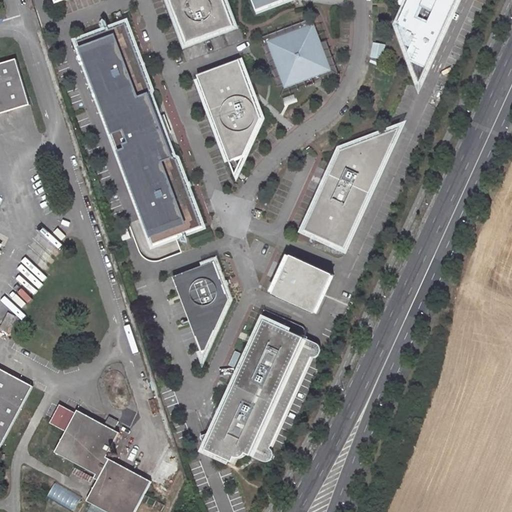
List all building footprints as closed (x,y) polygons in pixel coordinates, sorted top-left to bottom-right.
[(168,0),(185,45),(234,28),(223,0),(168,0)] [(252,0),(257,13),(292,0),(252,0)] [(433,66),(459,0),(409,0),(400,23),(412,57),(433,66)] [(319,44),(310,20),(261,39),(279,88),(305,79),(308,87),(315,84),(312,76),(320,73),(323,81),(340,75),(327,41),(319,44)] [(81,44),(102,101),(106,99),(147,84),(150,83),(146,70),(143,71),(141,66),(144,65),(130,27),(81,44)] [(0,449),(2,451),(35,388),(19,380),(16,384),(0,374),(0,261),(4,253),(0,250),(0,113),(35,103),(22,57),(0,63),(0,449)] [(412,57),(424,88),(433,66),(412,57)] [(199,77),(231,162),(237,160),(246,157),(263,120),(241,61),(199,77)] [(121,154),(153,245),(201,229),(178,163),(173,160),(152,98),(154,94),(150,83),(147,84),(106,99),(102,101),(114,135),(118,134),(125,153),(121,154)] [(392,130),(378,136),(387,140),(396,145),(401,134),(406,124),(392,130)] [(341,151),(304,233),(347,251),(396,145),(387,140),(378,136),(341,151)] [(231,162),(237,178),(241,170),(237,160),(231,162)] [(286,281),(282,279),(274,296),(316,316),(334,277),(292,258),(284,274),(289,276),(286,281)] [(219,262),(176,277),(205,359),(232,301),(219,262)] [(249,456),(305,339),(266,321),(235,386),(238,388),(234,396),(231,394),(213,432),(199,437),(204,453),(231,465),(233,459),(236,460),(239,460),(240,460),(241,460),(244,458),(246,455),(246,454),(249,456)] [(268,449),(310,359),(311,359),(313,360),(315,359),(316,359),(319,358),(320,355),(321,353),(321,351),(320,349),(319,347),(317,346),(305,339),(249,456),(265,463),(268,463),(270,461),(272,459),(273,456),(272,453),(270,450),(268,449)] [(0,374),(16,384),(19,380),(0,369),(0,374)] [(117,376),(115,375),(113,376),(110,378),(109,381),(109,384),(110,386),(111,387),(114,389),(115,389),(117,389),(119,388),(121,386),(122,383),(122,380),(121,378),(119,377),(117,376)] [(114,404),(115,406),(115,407),(116,408),(118,410),(120,411),(123,411),(124,410),(125,409),(128,406),(128,404),(128,402),(126,399),(125,398),(123,397),(120,397),(118,398),(116,400),(115,402),(114,404)] [(99,476),(97,480),(101,482),(90,503),(94,505),(90,511),(136,511),(152,483),(109,460),(122,434),(79,411),(78,414),(59,405),(50,423),(68,432),(57,454),(99,476)] [(55,482),(47,495),(74,510),(81,497),(55,482)]
